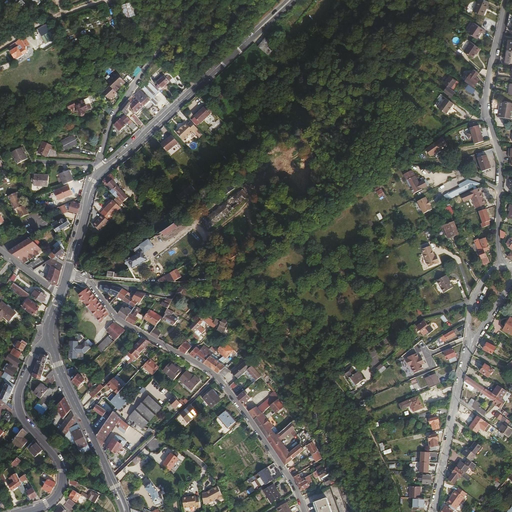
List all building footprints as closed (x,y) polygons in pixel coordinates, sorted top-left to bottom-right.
[(491,1),(488,0),(479,0),(475,10),(485,14),(491,1)] [(134,1),(120,5),(124,18),(137,14),(134,1)] [(475,21),(472,26),(482,32),(483,31),(485,32),(487,29),(475,21)] [(38,28),(44,44),(57,39),(51,23),(38,28)] [(472,26),(469,31),(479,37),(482,32),(472,26)] [(30,44),(25,37),(15,43),(16,45),(18,43),(19,46),(21,44),(23,48),(26,47),(30,44)] [(277,45),(267,37),(259,46),(269,55),(277,45)] [(480,51),(482,47),(472,41),(465,50),(474,56),(477,52),(479,50),(480,51)] [(19,57),(23,54),(20,50),(18,47),(11,51),(16,57),(18,56),(19,57)] [(477,76),(479,72),(474,68),(466,80),(474,85),(480,78),(477,76)] [(126,81),(118,73),(101,88),(110,99),(118,93),(116,90),(126,81)] [(170,81),(170,80),(166,76),(165,75),(162,78),(160,76),(158,78),(160,80),(158,82),(163,87),(170,81)] [(448,76),(442,84),(445,86),(448,88),(454,80),(448,76)] [(448,88),(451,90),(457,82),(454,80),(448,88)] [(155,96),(161,91),(152,81),(135,96),(137,98),(144,106),(151,100),(153,102),(155,105),(159,101),(155,96)] [(476,89),(469,83),(466,87),(473,93),(476,89)] [(448,88),(445,86),(442,90),(450,97),(454,93),(451,90),(448,88)] [(442,96),(434,106),(441,112),(444,108),(444,109),(447,105),(449,102),(442,96)] [(90,98),(85,100),(80,102),(75,104),(80,115),(81,115),(82,116),(85,115),(85,114),(85,113),(86,113),(85,111),(92,108),(90,104),(92,103),(90,98)] [(137,112),(139,110),(144,106),(137,98),(136,100),(133,102),(132,103),(131,105),(137,112)] [(132,103),(129,100),(122,110),(127,115),(131,111),(128,108),(129,107),(131,105),(132,103)] [(511,102),(492,100),(493,112),(498,113),(498,115),(500,116),(511,118),(511,117),(511,102)] [(210,114),(213,111),(208,105),(205,107),(204,107),(201,110),(201,111),(199,112),(194,116),(201,123),(211,114),(210,114)] [(140,125),(143,122),(135,113),(133,115),(136,119),(135,119),(140,125)] [(132,120),(127,115),(121,120),(120,118),(117,120),(118,122),(116,124),(121,130),(128,125),(127,124),(129,122),(132,120)] [(194,132),(198,129),(191,121),(188,124),(187,123),(183,126),(182,126),(180,128),(180,129),(176,132),(183,140),(193,131),(194,132)] [(361,130),(363,127),(355,121),(353,124),(361,130)] [(473,137),(472,132),(457,135),(454,137),(454,141),(473,137)] [(171,135),(160,144),(167,152),(178,143),(171,135)] [(78,144),(75,137),(63,142),(66,149),(78,144)] [(40,153),(48,156),(51,149),(52,145),(44,142),(40,153)] [(438,145),(430,149),(433,154),(440,149),(438,145)] [(18,164),(29,159),(23,147),(12,152),(18,164)] [(486,154),(478,157),(485,174),(494,171),(488,157),(488,158),(486,154)] [(424,178),(418,181),(412,168),(403,173),(412,192),(428,185),(424,178)] [(65,184),(75,180),(70,170),(67,172),(61,174),(65,184)] [(206,182),(209,179),(203,172),(200,175),(206,182)] [(49,186),(49,175),(35,174),(34,184),(49,186)] [(112,189),(109,191),(116,197),(117,196),(124,202),(128,198),(115,184),(116,182),(116,180),(113,177),(114,176),(113,175),(112,175),(111,175),(110,174),(103,180),(107,185),(108,184),(112,189)] [(463,189),(473,186),(470,179),(460,183),(463,189)] [(70,185),(56,191),(60,199),(74,194),(70,185)] [(189,186),(176,197),(173,200),(178,206),(194,192),(189,186)] [(385,192),(381,186),(375,189),(379,196),(385,192)] [(486,203),(479,187),(462,194),(464,200),(472,196),(476,207),(486,203)] [(227,193),(224,190),(218,195),(221,198),(227,193)] [(20,191),(12,194),(18,208),(20,207),(25,216),(32,212),(28,203),(26,204),(20,191)] [(243,200),(237,193),(197,226),(203,233),(243,200)] [(426,197),(417,201),(423,213),(432,209),(430,205),(431,205),(429,200),(428,200),(426,197)] [(112,200),(108,204),(107,206),(106,205),(103,208),(114,217),(116,214),(115,213),(120,206),(112,200)] [(74,202),(72,211),(79,213),(82,203),(75,201),(75,203),(74,202)] [(491,225),(487,208),(479,210),(482,222),(481,222),(482,226),(491,225)] [(156,221),(158,223),(166,217),(164,214),(156,221)] [(109,221),(103,215),(93,225),(100,232),(109,221)] [(58,221),(53,224),(58,232),(71,224),(68,218),(65,220),(64,219),(61,220),(62,222),(60,223),(58,221)] [(153,218),(144,225),(149,231),(158,223),(156,221),(153,218)] [(454,222),(444,226),(449,238),(459,233),(454,222)] [(169,224),(157,233),(159,235),(171,227),(169,224)] [(488,257),(479,237),(475,239),(479,250),(483,259),(488,257)] [(14,248),(9,251),(24,262),(44,249),(31,238),(14,248)] [(146,240),(145,239),(136,245),(137,246),(131,249),(134,253),(125,260),(131,268),(145,258),(141,252),(150,246),(146,240)] [(61,245),(57,248),(49,255),(53,257),(54,258),(64,265),(65,261),(60,258),(66,251),(64,249),(61,245)] [(431,245),(421,249),(428,267),(439,263),(436,255),(435,256),(431,245)] [(53,257),(46,262),(52,266),(51,271),(49,274),(48,279),(56,285),(59,284),(60,279),(61,275),(64,265),(54,258),(53,257)] [(156,281),(172,280),(181,275),(176,268),(156,281)] [(446,274),(437,279),(444,291),(453,286),(446,274)] [(30,295),(14,284),(10,289),(26,300),(30,295)] [(117,296),(123,289),(114,286),(101,285),(99,289),(117,296)] [(189,288),(185,285),(181,285),(176,293),(182,297),(189,288)] [(32,296),(42,304),(47,297),(37,289),(32,296)] [(79,296),(87,305),(96,298),(88,289),(85,292),(79,296)] [(129,292),(123,289),(117,296),(115,297),(117,298),(119,297),(123,299),(129,292)] [(130,293),(129,292),(123,299),(130,303),(132,300),(127,297),(128,295),(130,293)] [(144,296),(146,293),(138,292),(133,299),(138,302),(139,303),(144,296)] [(101,322),(108,313),(96,298),(87,305),(101,322)] [(167,307),(172,299),(165,298),(162,302),(160,305),(166,308),(167,307)] [(26,305),(24,308),(34,315),(40,308),(30,300),(26,305)] [(0,323),(5,318),(10,322),(17,314),(2,303),(0,305),(0,323)] [(135,306),(130,303),(126,308),(124,307),(119,314),(127,319),(135,306)] [(136,305),(135,306),(127,319),(136,325),(140,319),(142,315),(139,313),(142,309),(136,305)] [(172,310),(167,307),(166,308),(162,318),(162,319),(174,325),(177,318),(170,314),(172,310)] [(150,310),(146,317),(145,318),(157,325),(158,325),(162,318),(150,310)] [(200,324),(196,321),(190,327),(194,331),(197,328),(202,333),(206,329),(202,326),(206,322),(214,327),(217,324),(214,323),(216,321),(208,316),(200,324)] [(229,324),(221,320),(217,318),(216,321),(214,323),(217,324),(219,326),(218,330),(225,333),(229,324)] [(429,332),(432,330),(425,319),(417,326),(423,334),(427,330),(429,332)] [(111,335),(120,326),(115,323),(107,330),(111,335)] [(114,341),(125,330),(120,326),(111,335),(114,341)] [(383,326),(371,332),(374,337),(385,330),(383,326)] [(151,334),(158,338),(162,333),(159,332),(160,330),(156,327),(151,334)] [(197,328),(194,331),(200,336),(202,333),(197,328)] [(456,335),(454,330),(442,337),(444,341),(456,335)] [(200,336),(194,331),(192,334),(198,340),(201,337),(200,336)] [(23,352),(28,344),(15,334),(13,337),(10,342),(17,346),(16,347),(23,352)] [(100,353),(112,341),(108,337),(96,348),(100,353)] [(140,352),(151,341),(144,337),(142,338),(134,346),(140,352)] [(186,340),(177,349),(186,353),(187,352),(192,346),(188,341),(186,340)] [(76,346),(76,342),(69,342),(69,358),(77,358),(77,353),(83,353),(91,347),(86,341),(80,346),(76,346)] [(222,353),(230,345),(226,341),(217,350),(222,353)] [(484,348),(492,353),(496,346),(487,342),(484,348)] [(202,348),(199,344),(190,354),(195,357),(200,350),(210,357),(212,356),(215,352),(205,345),(202,348)] [(227,358),(235,350),(230,345),(222,353),(224,356),(227,358)] [(143,354),(140,352),(134,346),(130,350),(138,358),(141,355),(143,354)] [(483,355),(486,351),(478,347),(476,351),(483,355)] [(7,352),(19,359),(22,354),(14,349),(13,350),(10,348),(7,352)] [(450,363),(456,360),(455,356),(456,356),(454,349),(445,353),(447,360),(449,359),(450,363)] [(200,350),(195,357),(204,363),(210,357),(200,350)] [(417,353),(407,357),(407,359),(406,359),(409,367),(411,366),(414,373),(423,369),(422,365),(424,363),(421,355),(418,356),(417,353)] [(41,354),(38,362),(45,365),(47,359),(48,356),(41,354)] [(204,363),(210,367),(211,365),(217,359),(212,356),(210,357),(204,363)] [(154,375),(160,367),(154,361),(155,361),(151,357),(147,361),(144,365),(154,375)] [(219,372),(225,366),(221,363),(223,360),(220,359),(219,360),(218,361),(217,359),(211,365),(210,367),(219,372)] [(248,369),(253,365),(246,360),(232,372),(238,378),(248,369)] [(38,362),(34,372),(42,376),(45,365),(38,362)] [(121,371),(129,379),(138,371),(130,362),(121,371)] [(182,372),(179,369),(172,362),(165,370),(175,380),(182,372)] [(382,372),(388,368),(385,364),(384,362),(378,367),(382,372)] [(10,364),(6,371),(13,376),(18,369),(16,368),(17,366),(13,363),(12,365),(10,364)] [(353,364),(346,370),(350,376),(358,371),(353,364)] [(494,370),(486,364),(481,371),(489,377),(494,370)] [(230,370),(226,366),(226,365),(225,366),(219,372),(223,377),(230,370)] [(248,369),(257,380),(262,376),(253,365),(248,369)] [(194,377),(186,371),(179,380),(193,391),(201,381),(195,376),(194,377)] [(360,371),(354,376),(357,381),(360,378),(361,380),(365,377),(360,371)] [(80,373),(74,380),(80,386),(86,379),(80,373)] [(431,387),(442,383),(438,373),(427,377),(431,387)] [(481,392),(485,387),(466,374),(465,381),(470,384),(475,387),(481,392)] [(52,385),(55,381),(56,380),(54,375),(51,379),(49,379),(46,383),(52,385)] [(278,399),(280,397),(277,394),(268,384),(273,380),(269,375),(258,383),(257,382),(254,385),(255,386),(247,393),(245,390),(238,397),(244,405),(251,398),(253,400),(255,403),(256,407),(259,409),(263,413),(270,405),(278,399)] [(116,393),(123,385),(113,376),(106,383),(116,393)] [(92,397),(104,387),(100,383),(89,394),(92,397)] [(34,393),(42,399),(49,390),(41,384),(34,393)] [(6,389),(11,394),(14,388),(9,385),(6,389)] [(502,393),(505,390),(498,385),(493,393),(498,396),(506,402),(507,400),(499,394),(500,392),(502,393)] [(38,403),(42,406),(54,390),(51,387),(49,390),(42,399),(38,403)] [(481,392),(494,401),(498,396),(493,393),(485,387),(481,392)] [(9,399),(11,394),(6,389),(2,394),(9,399)] [(222,399),(213,390),(204,398),(212,407),(222,399)] [(0,399),(4,403),(6,404),(9,399),(2,394),(0,391),(0,399)] [(57,407),(65,397),(63,392),(61,395),(53,404),(57,407)] [(125,398),(119,392),(110,402),(117,408),(125,398)] [(143,428),(164,407),(150,394),(130,416),(143,428)] [(420,396),(401,404),(402,408),(412,405),(414,411),(425,406),(420,396)] [(501,409),(503,407),(506,402),(498,396),(494,401),(493,403),(501,409)] [(63,420),(71,409),(65,397),(57,407),(56,408),(63,420)] [(176,397),(171,402),(177,408),(182,403),(176,397)] [(280,433),(294,420),(278,399),(270,405),(282,420),(273,427),(263,413),(254,420),(267,438),(273,433),(271,431),(275,428),(280,433)] [(480,403),(476,400),(472,406),(477,410),(480,406),(479,404),(480,403)] [(38,403),(34,408),(43,415),(47,409),(42,406),(38,403)] [(191,404),(181,414),(188,423),(199,413),(191,404)] [(111,414),(97,405),(93,409),(104,417),(108,419),(111,414)] [(484,415),(487,411),(480,406),(477,410),(484,415)] [(65,421),(73,412),(71,409),(63,420),(65,421)] [(254,420),(263,413),(259,409),(252,416),(254,420)] [(489,432),(493,426),(482,418),(469,410),(469,409),(465,414),(481,425),(479,427),(483,430),(485,428),(489,432)] [(13,416),(12,415),(8,411),(4,417),(10,420),(13,416)] [(125,423),(114,411),(111,414),(108,419),(102,428),(98,435),(102,445),(117,423),(121,426),(118,429),(123,432),(125,433),(127,431),(130,426),(125,423)] [(236,422),(227,411),(220,417),(229,428),(236,422)] [(70,428),(78,424),(73,412),(65,421),(57,432),(64,437),(70,428)] [(437,413),(431,414),(432,418),(431,418),(432,422),(433,422),(435,428),(441,427),(439,421),(441,420),(440,416),(438,416),(437,413)] [(500,420),(504,423),(507,419),(499,413),(503,416),(500,420)] [(108,419),(104,417),(98,426),(102,428),(108,419)] [(303,430),(305,428),(296,419),(294,420),(280,433),(277,435),(275,433),(273,433),(267,438),(286,465),(299,454),(303,451),(305,449),(300,444),(290,453),(288,450),(281,440),(294,430),(302,442),(306,447),(311,443),(303,430)] [(24,428),(20,424),(12,434),(13,434),(10,438),(14,441),(16,437),(19,434),(24,428)] [(79,454),(90,448),(78,424),(70,428),(77,442),(70,445),(79,454)] [(509,437),(511,432),(511,428),(505,424),(500,431),(504,434),(509,437)] [(136,430),(130,426),(127,431),(133,435),(136,430)] [(117,441),(121,435),(118,433),(108,447),(117,454),(123,445),(117,441)] [(430,435),(431,440),(433,440),(434,446),(440,444),(439,438),(440,438),(439,433),(430,435)] [(23,443),(26,440),(22,436),(22,437),(19,434),(16,437),(23,443)] [(16,437),(14,441),(21,448),(28,441),(26,440),(23,443),(16,437)] [(314,454),(319,451),(314,441),(309,446),(314,454)] [(37,446),(35,443),(28,450),(34,456),(42,449),(39,445),(37,446)] [(468,448),(463,455),(470,460),(472,462),(477,455),(468,448)] [(160,466),(169,472),(179,457),(170,451),(160,466)] [(324,458),(319,451),(314,454),(318,461),(324,458)] [(429,452),(420,452),(420,462),(429,463),(429,452)] [(139,454),(133,460),(136,464),(143,458),(139,454)] [(20,456),(12,465),(14,469),(23,459),(20,456)] [(473,470),(477,465),(472,462),(470,460),(466,465),(470,468),(473,470)] [(466,465),(461,461),(458,466),(465,472),(466,473),(470,468),(466,465)] [(429,463),(420,462),(419,472),(428,473),(429,463)] [(325,469),(323,466),(322,464),(315,468),(316,471),(318,474),(325,469)] [(465,472),(458,466),(453,472),(454,473),(449,479),(455,484),(462,475),(463,476),(465,472)] [(258,473),(265,485),(274,479),(271,474),(269,471),(270,470),(267,467),(258,473)] [(327,474),(325,469),(318,474),(316,471),(312,473),(315,479),(319,476),(320,479),(327,474)] [(57,483),(57,472),(48,472),(49,479),(57,483)] [(20,479),(17,474),(12,477),(14,482),(10,485),(13,490),(23,484),(20,479)] [(303,479),(300,474),(295,477),(299,484),(299,485),(306,481),(305,478),(303,479)] [(334,480),(331,475),(323,480),(326,485),(334,480)] [(432,475),(424,475),(424,477),(420,477),(420,480),(424,480),(424,483),(432,483),(432,475)] [(354,511),(357,511),(344,477),(338,481),(340,487),(332,489),(340,511),(354,511)] [(70,481),(69,484),(75,486),(76,486),(79,488),(81,485),(77,483),(77,482),(70,478),(70,481)] [(52,492),(57,483),(49,479),(44,488),(52,492)] [(309,486),(306,481),(299,485),(302,491),(309,486)] [(156,503),(157,506),(163,504),(162,500),(164,499),(162,495),(160,496),(159,491),(152,483),(151,484),(150,483),(146,486),(147,487),(146,489),(153,496),(155,503),(156,503)] [(274,484),(265,490),(272,502),(282,496),(274,484)] [(411,486),(410,497),(414,497),(421,498),(421,487),(411,486)] [(203,498),(203,504),(210,503),(211,502),(216,500),(219,501),(221,500),(222,499),(222,498),(222,497),(218,487),(212,490),(213,491),(211,492),(210,491),(209,491),(207,492),(204,493),(202,493),(203,498)] [(446,502),(456,509),(468,493),(459,487),(457,490),(456,489),(453,493),(454,494),(451,497),(450,496),(446,502)] [(27,492),(31,499),(39,495),(34,488),(27,492)] [(82,495),(74,490),(70,497),(78,502),(82,495)] [(83,496),(85,497),(96,503),(101,495),(97,493),(96,493),(92,491),(89,495),(83,492),(82,495),(83,496)] [(195,496),(183,498),(184,508),(196,506),(196,508),(200,507),(199,497),(195,497),(195,496)] [(314,502),(318,511),(332,511),(327,497),(314,502)] [(425,508),(426,498),(421,498),(414,497),(414,508),(425,508)] [(76,503),(69,499),(67,502),(73,507),(76,503)] [(279,511),(289,511),(291,511),(286,503),(277,508),(279,511)]
